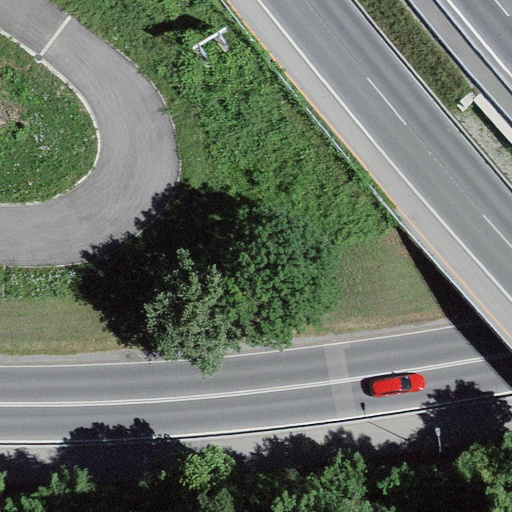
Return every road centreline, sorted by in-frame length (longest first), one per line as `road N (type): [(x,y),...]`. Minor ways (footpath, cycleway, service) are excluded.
road 1 (secondary): [(511,352),(292,382),(0,395)]
road 2 (motorway): [(301,0),(511,245)]
